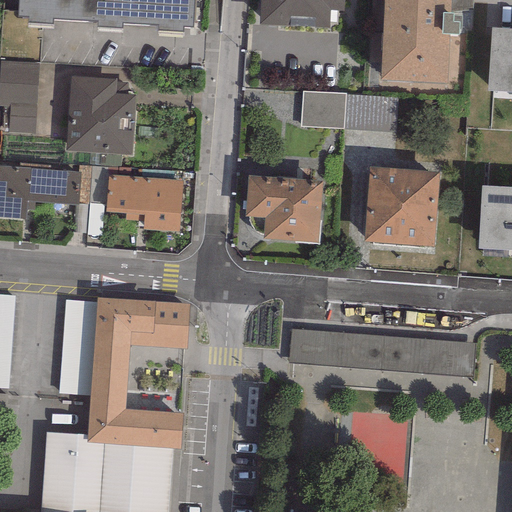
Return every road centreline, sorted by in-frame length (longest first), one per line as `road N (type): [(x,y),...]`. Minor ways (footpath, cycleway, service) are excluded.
road 1 (residential): [(228,283),(511,305)]
road 2 (residential): [(236,0),(210,281)]
road 3 (residential): [(213,511),(228,283)]
road 4 (residential): [(0,265),(210,281)]
